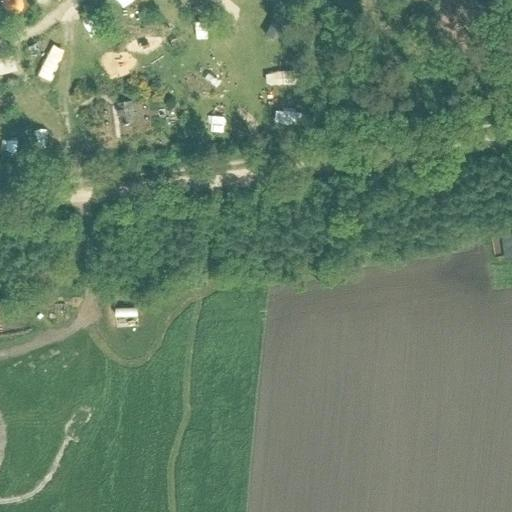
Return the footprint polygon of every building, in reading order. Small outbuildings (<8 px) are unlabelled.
[(193,21),(193,42),(205,42),(205,21),(193,21)] [(64,23),(65,38),(78,38),(76,22),(64,23)] [(117,24),(106,24),(106,43),(118,42),(117,24)] [(0,58),(0,74),(17,71),(14,56),(0,58)] [(10,84),(10,104),(30,104),(29,83),(10,84)] [(134,101),(117,102),(118,124),(135,123),(134,101)] [(0,140),(0,157),(18,158),(18,141),(0,140)]
